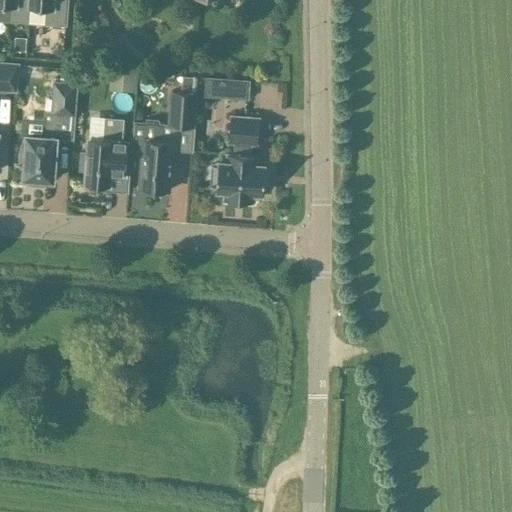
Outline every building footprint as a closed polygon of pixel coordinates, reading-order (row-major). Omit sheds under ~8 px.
[(0,0),(0,20),(28,23),(29,0),(0,0)] [(29,0),(28,23),(65,26),(67,0),(29,0)] [(13,51),(25,52),(26,38),(14,37),(13,51)] [(0,90),(17,92),(20,62),(0,60),(0,90)] [(51,113),(73,115),(77,69),(62,68),(61,83),(54,83),(51,113)] [(113,72),(113,88),(133,88),(134,73),(113,72)] [(247,81),(207,78),(206,95),(246,98),(247,81)] [(192,126),(195,92),(169,90),(167,124),(192,126)] [(224,200),(252,202),(253,193),(262,194),(264,165),(255,165),(256,156),(249,155),(250,143),(257,144),(259,119),(230,117),(228,142),(235,142),(234,154),(227,154),(227,162),(218,162),(216,190),(224,191),(224,200)] [(89,189),(104,190),(104,186),(108,187),(110,169),(125,170),(127,142),(122,142),(123,119),(104,118),(102,140),(88,139),(87,153),(80,153),(79,170),(85,171),(84,185),(89,185),(89,189)] [(139,189),(168,191),(171,149),(175,150),(176,134),(162,133),(163,124),(158,124),(159,119),(146,118),(146,123),(134,122),(133,139),(143,140),(143,143),(139,143),(138,156),(142,156),(139,189)] [(29,185),(44,186),(45,180),(52,181),(57,121),(43,120),(42,137),(26,135),(24,149),(21,149),(19,164),(23,164),(22,178),(30,179),(29,185)]
